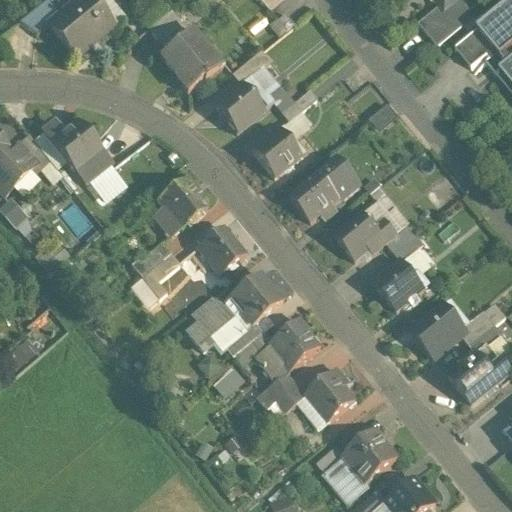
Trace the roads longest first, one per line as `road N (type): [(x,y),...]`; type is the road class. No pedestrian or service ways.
road 1 (residential): [(0,89),(82,94),(153,120),(218,170),(504,511)]
road 2 (residential): [(325,0),(511,232)]
